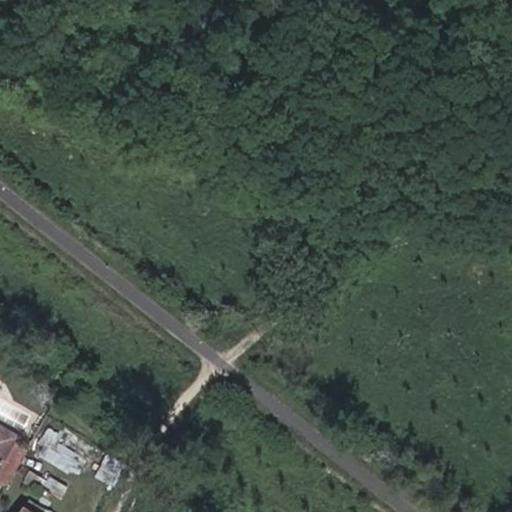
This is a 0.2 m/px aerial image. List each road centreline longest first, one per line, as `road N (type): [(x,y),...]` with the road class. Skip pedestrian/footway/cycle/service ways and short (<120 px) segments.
road 1 (track): [(220,358),(392,239),(511,233)]
road 2 (track): [(104,511),(120,456),(220,358)]
